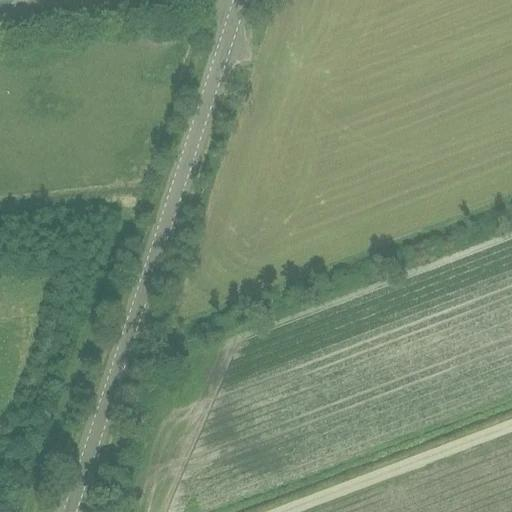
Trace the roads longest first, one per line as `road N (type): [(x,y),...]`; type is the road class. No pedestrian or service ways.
road 1 (tertiary): [(67,511),(241,0)]
road 2 (track): [(293,511),(511,425)]
